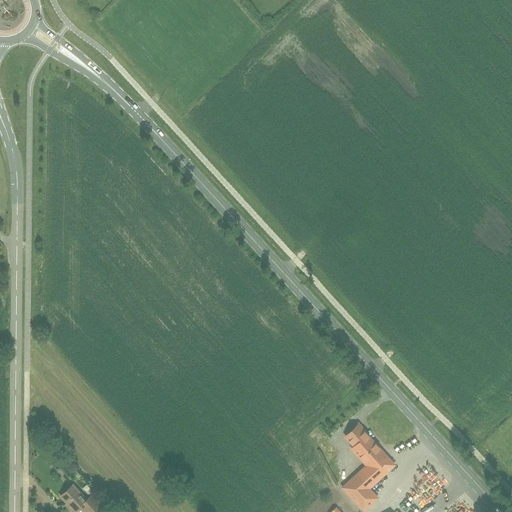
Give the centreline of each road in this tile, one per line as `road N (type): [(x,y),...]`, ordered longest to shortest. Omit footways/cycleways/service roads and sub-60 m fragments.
road 1 (primary): [(500,511),(116,93)]
road 2 (tertiary): [(15,511),(17,178),(8,135)]
